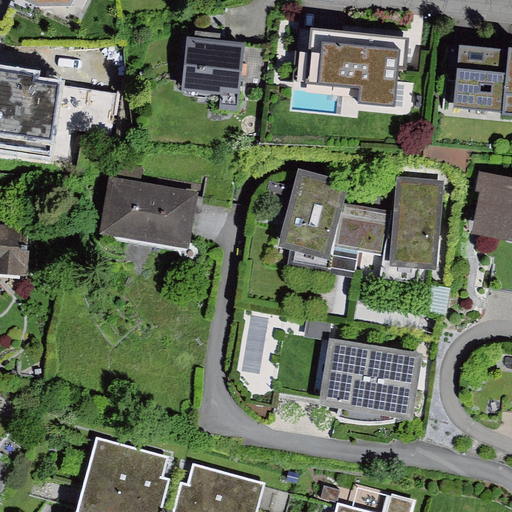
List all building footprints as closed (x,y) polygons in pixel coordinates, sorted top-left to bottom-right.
[(14,0),(9,10),(28,19),(33,14),(85,9),(90,0),(14,0)] [(409,41),(312,29),(304,91),(358,97),(357,108),(395,113),(400,69),(406,70),(409,41)] [(246,48),(185,40),(178,94),(239,101),(246,48)] [(511,57),(461,53),(459,82),(444,80),(440,115),(511,122),(511,57)] [(0,148),(49,156),(59,84),(34,81),(35,75),(0,69),(0,148)] [(350,188),(298,174),(278,252),(291,256),(288,269),(330,277),(334,247),(359,253),(367,211),(345,207),(350,188)] [(511,184),(482,179),(469,241),(511,249),(511,184)] [(196,195),(107,181),(98,239),(186,253),(196,195)] [(395,215),(367,211),(359,253),(385,257),(381,281),(428,287),(430,275),(438,275),(444,184),(397,183),(395,215)] [(27,223),(0,221),(0,276),(24,278),(27,223)] [(451,292),(432,289),(427,316),(446,319),(451,292)] [(420,358),(286,334),(274,401),(408,425),(420,358)] [(259,511),(266,487),(97,441),(77,511),(259,511)] [(365,511),(334,503),(331,511),(365,511)]
